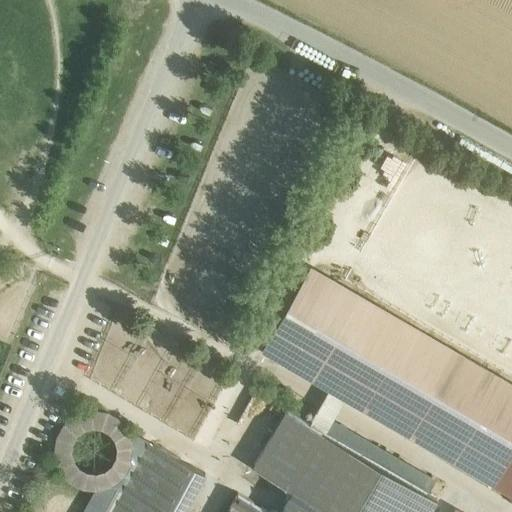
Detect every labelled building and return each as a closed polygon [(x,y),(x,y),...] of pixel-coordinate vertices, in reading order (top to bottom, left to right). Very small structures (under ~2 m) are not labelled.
[(511,443),(511,385),(312,269),(267,346),(493,477),(511,443)] [(276,395),(269,407),(282,415),(289,402),(276,395)] [(427,511),(437,497),(287,409),(254,465),(292,488),(277,511),(427,511)] [(152,443),(118,504),(131,511),(182,511),(205,473),(152,443)] [(270,511),(237,493),(226,511),(270,511)]
